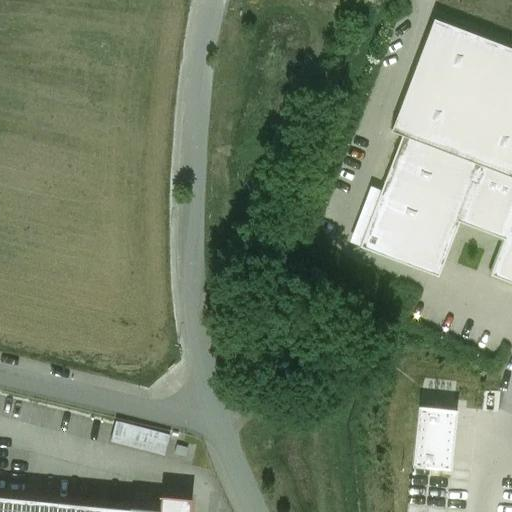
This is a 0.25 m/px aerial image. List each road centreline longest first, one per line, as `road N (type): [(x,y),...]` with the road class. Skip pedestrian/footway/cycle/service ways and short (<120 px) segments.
road 1 (unclassified): [(216,421),(189,281),(198,62)]
road 2 (track): [(216,421),(363,360),(419,358),(511,387)]
road 3 (unclassified): [(216,421),(0,373)]
